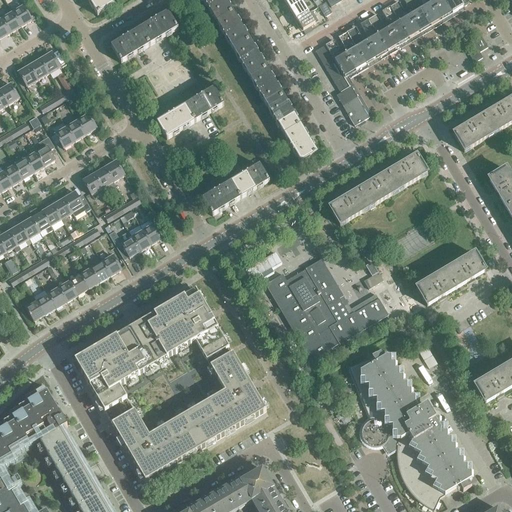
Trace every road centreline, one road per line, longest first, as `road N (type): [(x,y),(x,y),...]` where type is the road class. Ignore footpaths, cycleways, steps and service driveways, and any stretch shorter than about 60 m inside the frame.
road 1 (residential): [(139,511),(43,345)]
road 2 (tertiary): [(43,345),(207,246)]
road 3 (residential): [(511,268),(422,118)]
road 4 (residential): [(496,496),(411,355)]
road 5 (tertiary): [(207,246),(347,163)]
road 6 (residential): [(0,211),(136,128)]
road 7 (residential): [(207,246),(136,128)]
road 8 (residential): [(152,511),(266,444)]
road 9 (residential): [(347,163),(285,57)]
